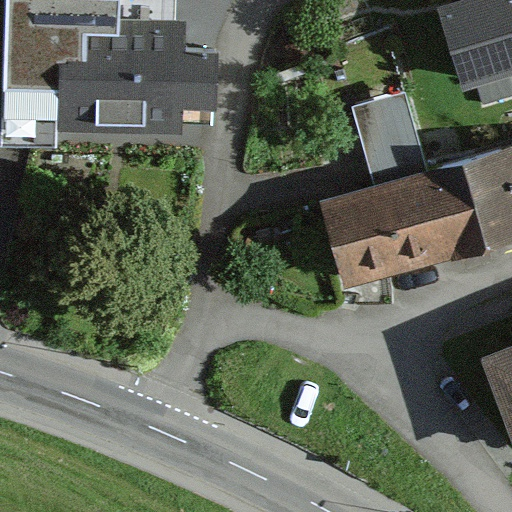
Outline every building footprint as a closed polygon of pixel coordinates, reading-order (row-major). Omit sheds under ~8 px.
[(511,0),(449,0),(443,2),(466,71),(511,55),(511,0)] [(212,15),(18,4),(12,108),(207,118),(212,15)] [(376,178),(431,162),(410,90),(355,105),(376,178)] [(511,224),(511,140),(439,162),(461,239),(511,224)] [(461,239),(439,162),(328,193),(350,271),(461,239)] [(511,353),(500,358),(511,387),(511,353)]
